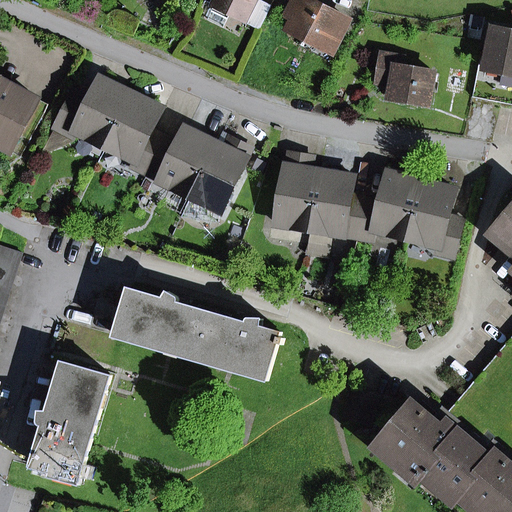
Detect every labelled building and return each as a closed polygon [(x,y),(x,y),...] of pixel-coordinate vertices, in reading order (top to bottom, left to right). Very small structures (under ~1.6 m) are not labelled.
[(261,29),(272,6),(260,0),(216,0),(214,6),(215,6),(231,14),(261,29)] [(307,36),(302,45),(329,60),(350,21),(310,0),(293,0),(286,15),(295,20),(291,27),(307,36)] [(208,21),(224,28),(231,14),(215,6),(208,21)] [(499,74),(500,70),(511,72),(511,31),(494,27),(494,31),(488,30),(485,47),(490,48),(486,68),(489,68),(488,72),(499,74)] [(393,86),(391,99),(429,105),(435,73),(403,68),(404,58),(383,55),(380,71),(395,74),(393,86)] [(378,83),(393,86),(395,74),(380,71),(378,83)] [(0,145),(22,157),(50,105),(0,78),(0,145)] [(94,141),(97,136),(109,142),(133,93),(103,78),(92,101),(75,93),(57,128),(75,137),(77,133),(94,141)] [(135,167),(148,174),(166,138),(153,132),(164,109),(133,93),(109,142),(110,142),(123,148),(120,154),(137,162),(135,167)] [(179,191),(181,186),(193,191),(194,192),(218,143),(187,128),(179,145),(166,138),(148,174),(162,180),(161,182),(179,191)] [(219,144),(233,151),(238,142),(224,135),(219,144)] [(93,142),(105,148),(109,142),(97,136),(94,141),(93,142)] [(120,154),(123,148),(110,142),(107,149),(119,155),(120,154)] [(205,204),(222,212),(253,149),(238,142),(233,151),(219,144),(218,143),(194,192),(195,192),(207,198),(205,204)] [(297,228),(298,223),(312,225),(322,171),(313,170),(305,169),(307,157),(290,154),(278,225),(297,228)] [(305,169),(313,170),(315,158),(307,157),(305,169)] [(327,227),(326,233),(360,238),(366,199),(352,196),(355,177),(322,171),(312,225),(313,225),(327,227)] [(394,236),(396,230),(409,233),(410,234),(423,181),(390,173),(383,202),(366,199),(360,238),(374,241),(376,231),(394,236)] [(439,254),(454,258),(464,220),(449,216),(456,190),(423,181),(410,234),(424,237),(422,243),(440,248),(439,254)] [(178,192),(190,198),(193,191),(181,186),(179,191),(178,192)] [(205,204),(207,198),(195,192),(192,199),(204,205),(205,204)] [(511,212),(493,235),(508,248),(511,244),(511,212)] [(297,230),(310,232),(312,225),(298,223),(297,228),(297,230)] [(326,233),(327,227),(313,225),(312,233),(326,235),(326,233)] [(394,237),(407,241),(409,233),(396,230),(394,236),(394,237)] [(422,243),(424,237),(410,234),(409,241),(422,244),(422,243)] [(0,245),(0,324),(23,253),(0,245)] [(170,292),(166,299),(131,288),(116,337),(135,342),(137,335),(152,340),(150,347),(168,352),(170,345),(185,349),(183,357),(218,366),(220,359),(235,364),(233,371),(252,377),(254,369),(269,374),(267,381),(270,382),(281,344),(285,346),(287,339),(283,338),(284,333),(263,327),(264,319),(258,319),(252,319),(249,323),(180,303),(180,298),(174,295),(170,292)] [(135,342),(150,347),(152,340),(137,335),(135,342)] [(168,352),(183,357),(185,349),(170,345),(168,352)] [(218,366),(233,371),(235,364),(220,359),(218,366)] [(113,376),(65,362),(49,413),(42,412),(41,422),(45,427),(33,468),(54,474),(56,471),(83,479),(103,410),(96,407),(101,392),(108,394),(113,376)] [(252,377),(267,381),(269,374),(254,369),(252,377)] [(96,407),(103,410),(108,394),(101,392),(96,407)] [(369,423),(376,399),(353,393),(346,417),(369,423)] [(463,494),(493,459),(492,459),(450,423),(445,429),(433,419),(415,403),(380,444),(422,480),(428,474),(459,501),(464,494),(463,494)] [(445,429),(450,423),(455,417),(443,407),(433,419),(445,429)] [(511,511),(511,464),(497,452),(492,459),(493,459),(463,494),(464,494),(484,511),(511,511)] [(81,486),(83,479),(56,471),(54,474),(52,478),(81,486)]
